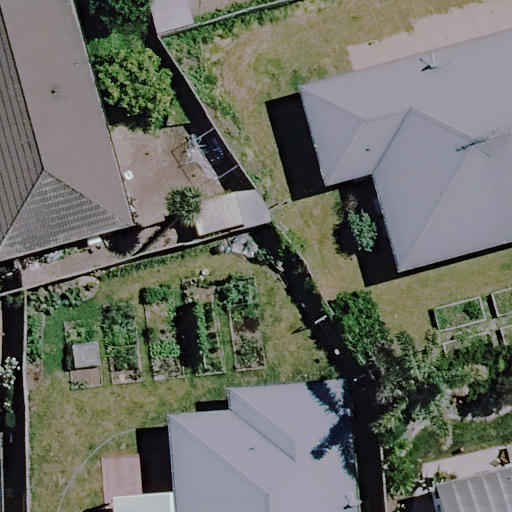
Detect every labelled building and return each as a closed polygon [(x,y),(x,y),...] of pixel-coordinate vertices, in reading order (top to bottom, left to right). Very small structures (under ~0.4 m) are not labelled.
[(72,0),(0,17),(0,270),(132,238),(73,0),(72,0)] [(511,43),(300,102),(325,195),(372,181),(400,282),(511,250),(511,43)] [(353,511),(346,396),(173,407),(179,511),(353,511)] [(0,511),(12,511),(12,485),(0,484),(0,511)] [(511,511),(511,485),(430,504),(432,511),(511,511)]
